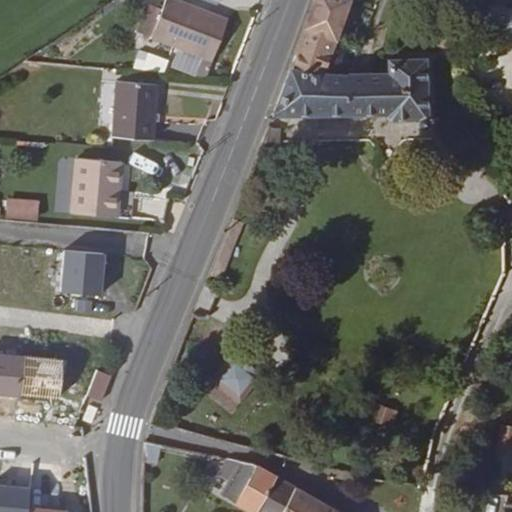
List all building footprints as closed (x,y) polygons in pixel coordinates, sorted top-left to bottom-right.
[(324,79),(353,0),(320,0),(276,117),(390,116),(390,121),(421,120),(421,126),(430,126),(427,63),(391,64),(390,79),(324,79)] [(220,65),(234,27),(175,4),(160,42),(220,65)] [(160,144),(163,90),(124,86),(120,141),(160,144)] [(115,221),(118,195),(123,195),(125,167),(80,163),(75,217),(115,221)] [(40,208),(13,206),(11,224),(39,225),(40,208)] [(265,378),(238,356),(216,381),(242,404),(265,378)] [(98,370),(87,394),(103,400),(113,375),(98,370)] [(208,391),(234,414),(242,404),(216,381),(208,391)] [(87,404),(81,419),(91,424),(97,409),(87,404)] [(511,427),(501,426),(498,449),(511,450),(511,427)] [(216,491),(251,511),(331,511),(259,469),(232,463),(216,491)]
